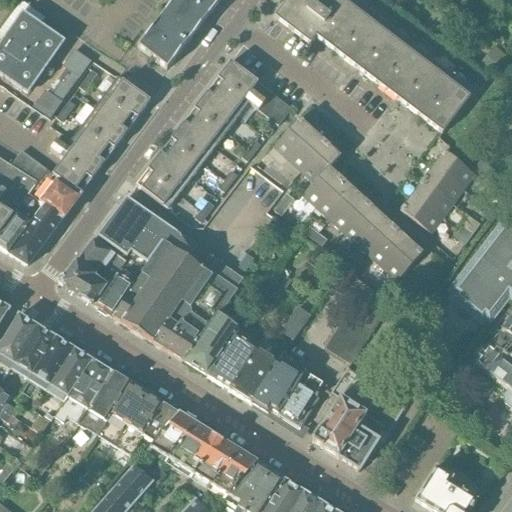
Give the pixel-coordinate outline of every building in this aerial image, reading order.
[(174,0),(137,49),(166,72),(219,4),(222,0),(174,0)] [(288,0),(273,20),(309,47),(315,40),(345,0),(288,0)] [(345,0),(315,40),(441,136),(473,95),(347,0),(345,0)] [(22,16),(0,46),(0,77),(25,95),(27,92),(29,93),(43,72),(44,74),(45,74),(45,75),(46,76),(47,77),(48,77),(49,77),(50,77),(51,77),(51,76),(52,76),(52,75),(53,74),(53,73),(53,72),(53,71),(52,71),(52,70),(51,70),(50,69),(49,69),(48,69),(47,69),(46,68),(60,48),(59,47),(61,44),(22,16)] [(50,120),(90,64),(74,53),(63,68),(65,70),(47,95),(45,93),(34,109),(50,120)] [(230,65),(177,134),(135,188),(167,212),(238,119),(234,116),(244,103),(278,128),(291,111),(230,65)] [(84,94),(97,77),(91,73),(78,90),(84,94)] [(90,183),(149,104),(117,80),(70,143),(61,136),(49,152),(63,162),(57,170),(52,177),(52,178),(79,198),(85,190),(90,183)] [(56,121),(61,125),(74,108),(68,104),(56,121)] [(313,135),(299,122),(299,121),(273,150),(287,163),(313,135)] [(327,147),(313,135),(287,163),(300,175),(327,147)] [(247,165),(260,148),(254,144),(241,160),(247,165)] [(300,175),(312,186),(313,187),(328,171),(329,171),(340,159),(327,147),(300,175)] [(38,185),(47,173),(21,154),(11,168),(38,185)] [(430,172),(461,194),(474,177),(443,154),(430,172)] [(0,235),(8,225),(19,210),(22,207),(28,198),(38,185),(11,168),(0,161),(0,235)] [(491,188),(492,187),(499,178),(480,162),(471,172),(491,188)] [(273,179),(278,172),(269,166),(264,173),(273,179)] [(342,183),(329,171),(328,171),(313,187),(312,186),(301,198),(316,211),(342,183)] [(278,172),(273,179),(282,186),(287,179),(278,172)] [(430,172),(420,186),(450,209),(461,194),(430,172)] [(52,178),(52,177),(47,173),(38,185),(28,198),(61,223),(79,198),(52,178)] [(223,195),(236,178),(231,174),(218,191),(223,195)] [(316,211),(329,223),(355,195),(342,183),(316,211)] [(440,224),(450,209),(420,186),(409,201),(440,224)] [(329,223),(342,235),(368,207),(355,195),(329,223)] [(293,202),(287,197),(280,205),(287,210),(293,202)] [(26,269),(59,225),(61,223),(28,198),(22,207),(35,218),(29,226),(6,256),(26,269)] [(126,200),(97,238),(128,258),(132,253),(148,265),(163,245),(165,246),(172,251),(180,238),(126,200)] [(399,214),(415,225),(430,237),(440,224),(409,201),(399,214)] [(493,209),(482,201),(478,206),(489,214),(493,209)] [(200,226),(201,225),(213,209),(207,205),(194,221),(200,226)] [(274,213),(281,218),(287,210),(280,205),(274,213)] [(474,211),(485,219),(489,214),(478,206),(474,211)] [(342,235),(356,248),(382,219),(368,207),(342,235)] [(0,235),(0,252),(6,256),(29,226),(24,223),(28,217),(19,210),(8,225),(0,235)] [(511,218),(508,216),(447,294),(451,297),(448,301),(457,307),(456,309),(455,311),(455,312),(455,313),(454,314),(455,315),(455,316),(455,317),(456,319),(457,321),(459,323),(460,324),(462,324),(463,325),(465,325),(467,325),(469,324),(471,323),(472,322),(473,321),(482,327),(485,323),(489,326),(509,301),(511,303),(511,218)] [(356,248),(369,260),(395,232),(382,219),(356,248)] [(309,228),(304,236),(312,242),(318,235),(309,228)] [(472,237),(461,230),(457,235),(468,243),(472,237)] [(369,260),(382,272),(408,244),(395,232),(369,260)] [(321,248),(325,243),(326,241),(318,235),(312,242),(321,248)] [(453,241),(464,248),(468,243),(457,235),(453,241)] [(97,238),(94,242),(125,263),(108,288),(94,309),(111,320),(134,288),(150,266),(148,265),(132,253),(128,258),(97,238)] [(165,246),(150,266),(111,320),(171,358),(182,365),(213,318),(216,320),(236,295),(234,294),(242,284),(241,283),(246,276),(239,271),(235,277),(219,266),(220,265),(180,238),(172,251),(165,246)] [(58,284),(58,285),(58,286),(59,287),(59,288),(62,290),(75,297),(94,309),(108,288),(125,263),(94,242),(86,252),(77,264),(64,281),(63,280),(62,280),(61,280),(60,280),(59,281),(59,282),(58,283),(58,284)] [(408,244),(382,272),(396,284),(422,256),(408,244)] [(338,250),(333,257),(341,264),(347,256),(338,250)] [(350,270),(354,265),(356,263),(347,256),(341,264),(350,270)] [(353,305),(324,351),(349,366),(350,367),(381,317),(369,309),(376,299),(342,273),(330,288),(353,305)] [(383,283),(377,290),(386,297),(391,289),(383,283)] [(394,303),(398,299),(400,296),(391,289),(386,297),(394,303)] [(300,304),(281,332),(293,341),(309,318),(308,317),(312,312),(300,304)] [(0,325),(9,312),(0,306),(0,325)] [(37,329),(18,318),(0,347),(0,358),(14,367),(37,329)] [(238,334),(216,320),(213,318),(182,365),(206,380),(235,339),(238,334)] [(511,318),(500,333),(499,332),(474,365),(481,371),(480,372),(507,393),(503,399),(504,406),(511,412),(511,318)] [(55,341),(37,329),(14,367),(31,378),(55,341)] [(255,352),(235,339),(206,380),(227,393),(255,352)] [(74,353),(55,341),(31,378),(49,390),(74,353)] [(276,365),(269,361),(275,350),(262,341),(255,352),(227,393),(248,406),(276,365)] [(92,364),(74,353),(49,390),(67,401),(92,364)] [(282,356),(276,365),(248,406),(250,408),(254,404),(299,432),(317,402),(316,401),(325,388),(296,370),(295,364),(282,356)] [(111,376),(93,365),(92,364),(67,401),(55,419),(64,425),(68,420),(79,427),(87,413),(111,376)] [(338,403),(311,445),(336,461),(368,411),(377,397),(384,387),(383,387),(371,379),(366,385),(347,373),(345,372),(329,397),(332,398),(338,403)] [(128,387),(111,376),(87,413),(79,427),(93,435),(103,424),(105,425),(109,419),(108,419),(111,414),(128,387)] [(368,411),(336,461),(338,462),(358,474),(363,467),(370,455),(376,459),(390,437),(387,436),(409,401),(384,385),(383,387),(384,387),(377,397),(368,411)] [(175,416),(128,387),(111,414),(108,419),(109,419),(105,425),(103,424),(93,435),(130,458),(142,440),(150,445),(175,416)] [(0,412),(23,426),(24,424),(19,422),(23,414),(8,405),(11,399),(0,392),(0,412)] [(0,412),(0,421),(5,425),(6,424),(10,427),(12,425),(20,430),(23,426),(0,412)] [(149,450),(167,462),(195,429),(175,416),(150,445),(153,447),(149,450)] [(167,462),(183,472),(192,477),(210,488),(236,455),(195,429),(167,462)] [(151,465),(156,459),(148,454),(144,460),(151,465)] [(210,488),(226,499),(255,466),(236,455),(210,488)] [(262,511),(282,483),(262,471),(255,466),(226,499),(238,506),(234,511),(262,511)] [(133,468),(120,483),(138,499),(151,484),(133,468)] [(0,487),(0,488),(10,475),(5,470),(2,473),(0,473),(0,487)] [(470,511),(476,503),(475,502),(478,498),(476,493),(470,489),(464,490),(461,495),(449,486),(452,481),(435,470),(417,499),(414,503),(427,511),(470,511)] [(120,483),(106,498),(120,511),(125,511),(138,499),(120,483)] [(262,511),(291,511),(302,496),(282,483),(262,511)] [(189,487),(185,493),(193,498),(197,492),(189,487)] [(316,511),(320,507),(302,496),(291,511),(316,511)] [(120,511),(106,498),(94,511),(120,511)] [(204,511),(193,501),(182,511),(204,511)]
